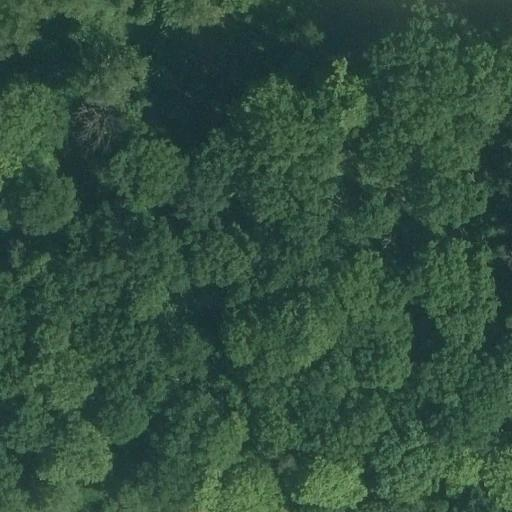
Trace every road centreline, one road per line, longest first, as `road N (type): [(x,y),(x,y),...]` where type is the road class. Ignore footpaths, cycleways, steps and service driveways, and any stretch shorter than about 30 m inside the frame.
road 1 (track): [(0,359),(156,428),(298,459)]
road 2 (unknown): [(511,371),(298,459)]
